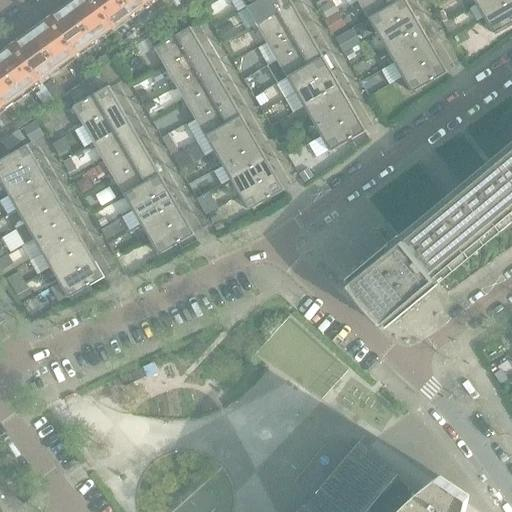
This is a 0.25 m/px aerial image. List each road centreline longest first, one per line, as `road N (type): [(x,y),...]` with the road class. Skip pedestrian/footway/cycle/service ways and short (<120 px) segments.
road 1 (residential): [(271,243),(511,70)]
road 2 (residential): [(19,360),(271,243)]
road 3 (residential): [(403,365),(271,243)]
road 4 (residential): [(511,497),(432,390),(403,365)]
road 5 (residential): [(511,286),(403,365)]
road 6 (residential): [(76,510),(0,404)]
